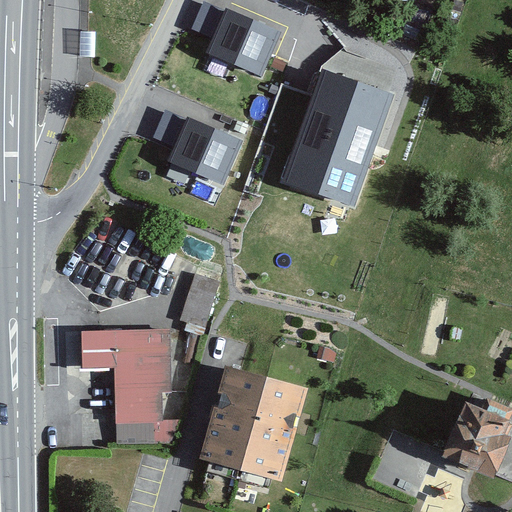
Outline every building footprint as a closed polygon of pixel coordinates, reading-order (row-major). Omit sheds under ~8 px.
[(276,38),(226,18),(211,57),(260,76),(276,38)] [(389,103),(323,80),(288,185),(353,207),(389,103)] [(238,147),(190,128),(174,166),(222,186),(238,147)] [(218,283),(192,275),(177,324),(203,331),(218,283)] [(171,443),(168,332),(84,334),(85,369),(118,369),(119,445),(171,443)] [(310,391),(234,367),(205,456),(281,481),(310,391)] [(450,456),(500,479),(511,452),(511,440),(503,436),(511,420),(474,403),(450,456)]
